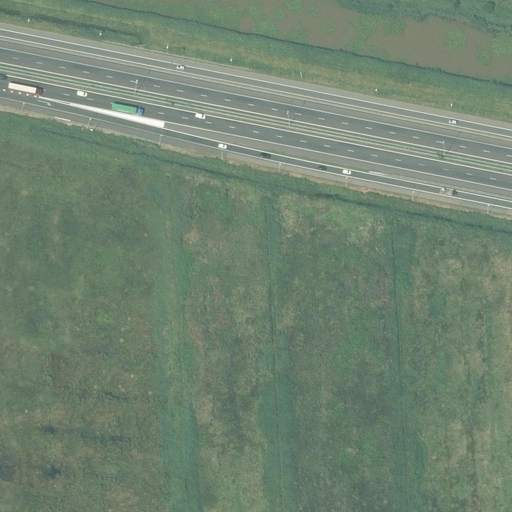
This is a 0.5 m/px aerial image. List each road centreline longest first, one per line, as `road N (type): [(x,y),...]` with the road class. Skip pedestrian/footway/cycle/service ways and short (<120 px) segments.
road 1 (motorway): [(511,135),(0,33)]
road 2 (motorway): [(511,156),(0,55)]
road 3 (motorway): [(38,91),(159,131),(511,205)]
road 4 (motorway): [(38,91),(511,182)]
